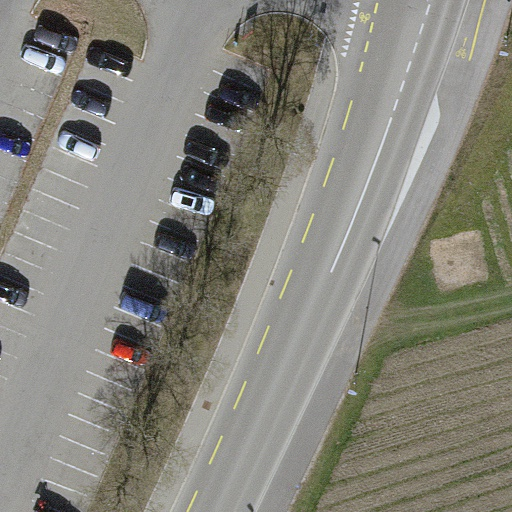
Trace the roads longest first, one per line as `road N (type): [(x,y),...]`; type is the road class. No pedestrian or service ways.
road 1 (secondary): [(425,0),(347,208),(213,511)]
road 2 (unknown): [(0,94),(137,146)]
